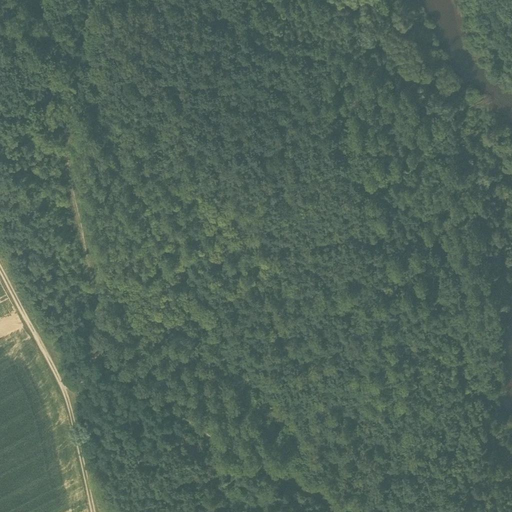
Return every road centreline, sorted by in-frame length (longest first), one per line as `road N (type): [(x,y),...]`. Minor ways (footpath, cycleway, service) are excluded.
road 1 (track): [(88,334),(203,420),(313,482),(345,511)]
road 2 (track): [(0,257),(66,382)]
